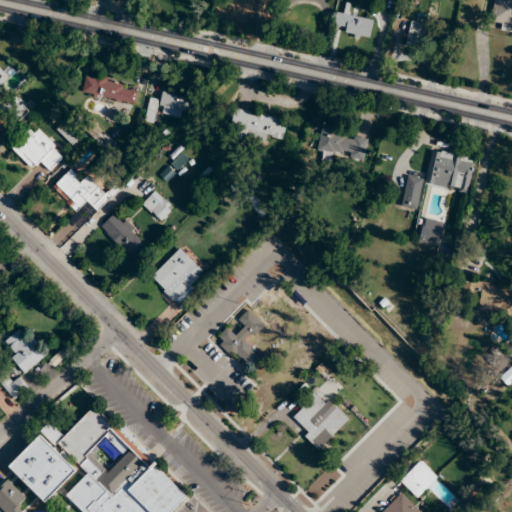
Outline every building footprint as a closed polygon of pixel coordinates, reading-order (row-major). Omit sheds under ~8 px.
[(511,0),(494,0),(491,21),(501,22),(500,30),(511,32),(511,0)] [(344,26),(343,35),(369,39),(372,19),(337,13),(335,25),(344,26)] [(431,28),(414,21),(406,40),(422,48),(431,28)] [(135,104),(139,86),(86,75),(82,94),(135,104)] [(0,132),(10,122),(0,111),(0,105),(7,98),(0,90),(0,132)] [(149,98),(145,121),(155,123),(156,114),(186,119),(190,95),(162,90),(161,100),(149,98)] [(288,119),(234,108),(228,137),(265,145),(267,137),(283,140),(288,119)] [(10,149),(33,172),(40,165),(48,172),(65,155),(35,125),(10,149)] [(368,141),(323,126),(316,148),(361,163),(368,141)] [(432,150),(426,186),(468,193),(473,156),(432,150)] [(81,182),(70,170),(51,189),(76,213),(85,205),(94,213),(110,197),(88,175),(81,182)] [(425,180),(410,175),(400,204),(415,209),(425,180)] [(174,209),(155,190),(142,204),(161,222),(174,209)] [(134,261),(150,245),(116,212),(100,227),(134,261)] [(419,243),(439,247),(443,222),(424,219),(419,243)] [(177,306),(192,291),(188,287),(204,272),(180,248),(149,278),(177,306)] [(480,294),(478,303),(511,312),(511,291),(465,278),(462,289),(480,294)] [(248,370),(261,357),(246,343),(264,325),(248,309),(236,321),(242,327),(235,334),(228,327),(216,339),(248,370)] [(45,357),(21,329),(2,344),(26,373),(45,357)] [(0,377),(0,382),(14,400),(29,388),(18,375),(11,381),(5,373),(0,377)] [(303,436),(318,451),(349,420),(317,389),(292,414),(308,431),(303,436)] [(172,511),(188,496),(153,464),(153,463),(92,408),(65,438),(49,423),(8,469),(46,503),(77,469),(67,461),(70,458),(87,473),(66,497),(83,511),(172,511)] [(400,481),(417,498),(437,477),(421,461),(400,481)] [(18,511),(16,510),(27,498),(8,481),(0,488),(0,506),(6,511),(18,511)]
